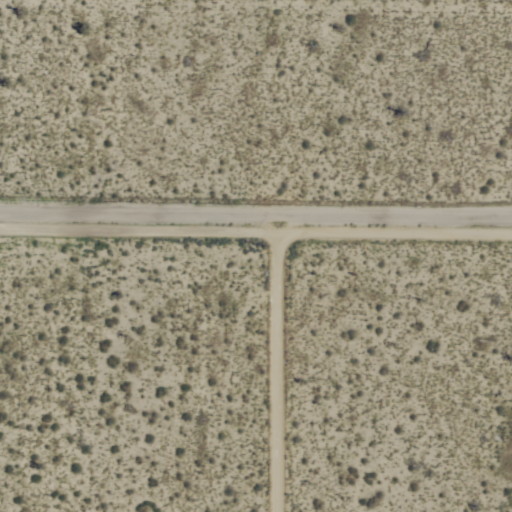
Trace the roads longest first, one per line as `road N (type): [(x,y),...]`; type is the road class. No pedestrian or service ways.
road 1 (residential): [(511,224),(0,213)]
road 2 (residential): [(278,511),(278,217)]
